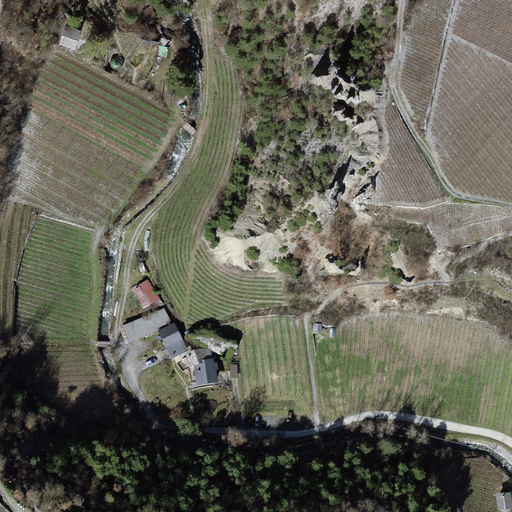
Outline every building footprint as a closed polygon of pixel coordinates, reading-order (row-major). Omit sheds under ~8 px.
[(74,49),(84,30),(68,22),(58,41),(74,49)] [(150,283),(142,287),(152,303),(160,299),(150,283)] [(166,310),(127,327),(133,342),(159,330),(170,355),(184,349),(166,310)] [(206,348),(186,353),(193,368),(197,367),(198,383),(216,382),(214,364),(206,348)] [(498,507),(511,505),(511,490),(511,489),(497,490),(498,507)]
